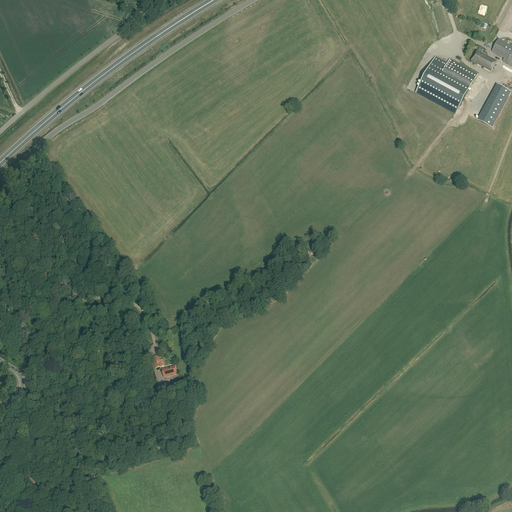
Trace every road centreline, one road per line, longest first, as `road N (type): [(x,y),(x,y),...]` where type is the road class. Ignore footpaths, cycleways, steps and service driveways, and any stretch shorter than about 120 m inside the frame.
road 1 (tertiary): [(252,0),(60,127),(0,181)]
road 2 (trunk): [(0,162),(96,80),(215,0)]
road 3 (unclassified): [(0,132),(155,0)]
